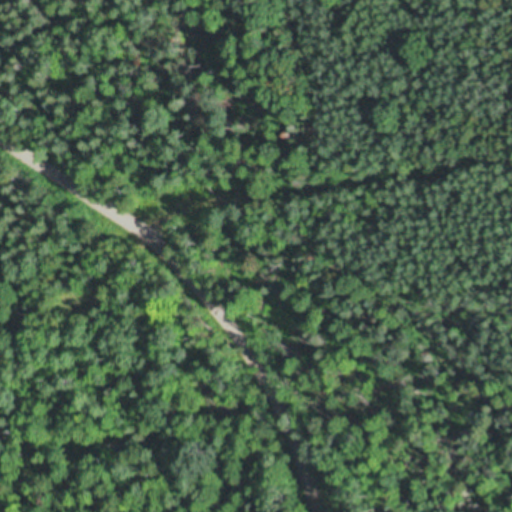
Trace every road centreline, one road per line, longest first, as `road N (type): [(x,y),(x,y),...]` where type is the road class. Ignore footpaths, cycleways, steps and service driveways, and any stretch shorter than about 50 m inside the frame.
road 1 (track): [(0,321),(102,284),(164,213),(194,203),(511,161)]
road 2 (track): [(0,136),(143,235),(214,313),(276,415),(311,511)]
